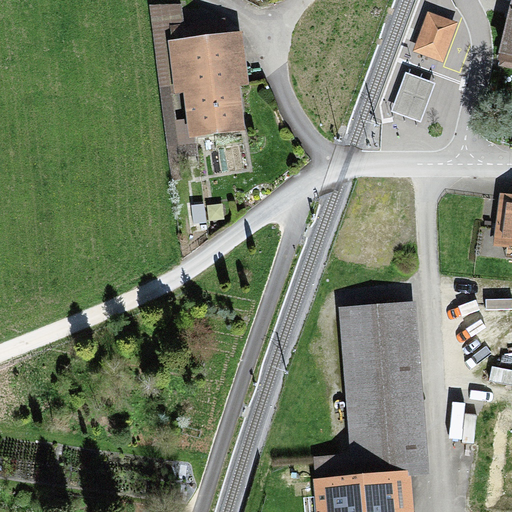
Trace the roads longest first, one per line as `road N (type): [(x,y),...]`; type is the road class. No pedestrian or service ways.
road 1 (unclassified): [(340,167),(295,190),(169,282),(0,354)]
road 2 (track): [(423,164),(445,511)]
road 3 (track): [(295,190),(298,214),(230,405),(202,511)]
road 4 (residential): [(467,0),(482,55),(461,164)]
road 5 (residential): [(330,160),(290,105),(271,28)]
road 6 (unclassified): [(461,164),(340,167)]
